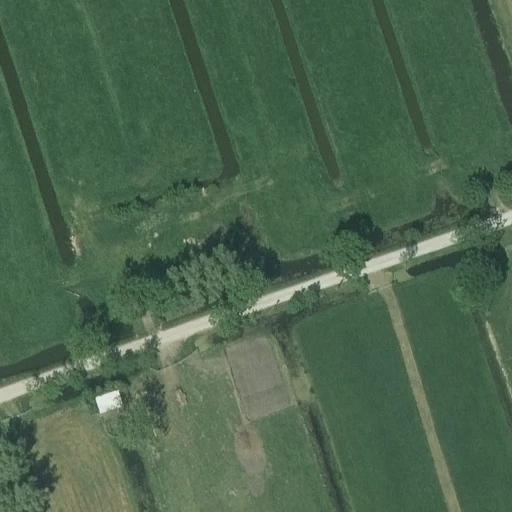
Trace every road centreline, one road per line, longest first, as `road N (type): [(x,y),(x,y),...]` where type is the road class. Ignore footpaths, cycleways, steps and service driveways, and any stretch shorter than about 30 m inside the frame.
road 1 (track): [(0,402),(511,221)]
road 2 (track): [(200,0),(260,188),(140,236),(137,280),(157,346)]
road 3 (track): [(260,188),(301,221),(472,161),(498,226)]
